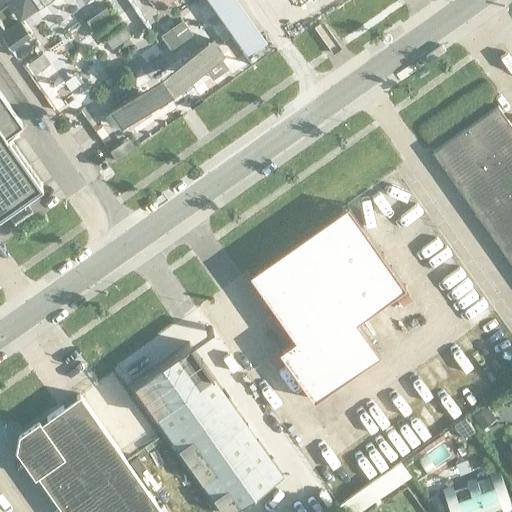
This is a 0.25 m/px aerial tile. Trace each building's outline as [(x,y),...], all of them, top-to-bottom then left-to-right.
[(106,6),(100,11),(107,21),(114,17),(106,6)] [(182,20),(169,29),(179,43),(192,33),(182,20)] [(209,38),(183,57),(194,74),(221,55),(209,38)] [(123,124),(150,105),(138,88),(111,107),(123,124)] [(0,213),(8,208),(13,214),(10,217),(10,218),(29,204),(28,203),(25,206),(20,199),(41,185),(5,134),(22,122),(0,90),(0,213)] [(511,124),(498,104),(465,127),(488,160),(511,143),(511,124)] [(465,127),(432,150),(455,183),(488,160),(465,127)] [(511,143),(488,160),(511,193),(511,143)] [(488,160),(455,183),(479,217),(511,193),(488,160)] [(511,193),(479,217),(504,252),(511,246),(511,193)] [(404,285),(347,203),(249,272),(295,338),(278,349),(313,398),(378,352),(355,319),(404,285)] [(394,294),(402,304),(411,297),(404,287),(394,294)] [(277,476),(281,473),(188,341),(132,381),(224,511),(225,511),(267,483),(266,482),(276,475),(277,476)] [(163,511),(79,393),(40,421),(38,418),(18,432),(15,448),(34,475),(37,473),(63,511),(163,511)] [(486,405),(473,415),(480,424),(493,414),(486,405)] [(443,489),(450,511),(501,511),(503,511),(507,511),(511,510),(511,506),(499,469),(489,473),(490,475),(476,479),(475,477),(466,481),(467,483),(453,488),(452,486),(443,489)]
